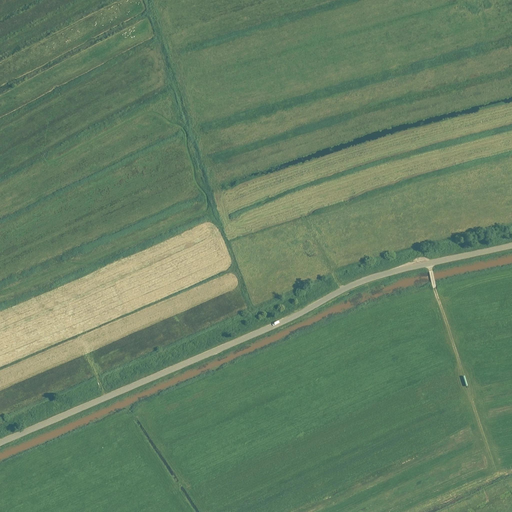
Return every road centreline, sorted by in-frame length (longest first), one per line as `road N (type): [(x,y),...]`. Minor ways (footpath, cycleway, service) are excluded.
road 1 (unclassified): [(0,443),(357,283),(511,247)]
road 2 (track): [(426,265),(467,388)]
